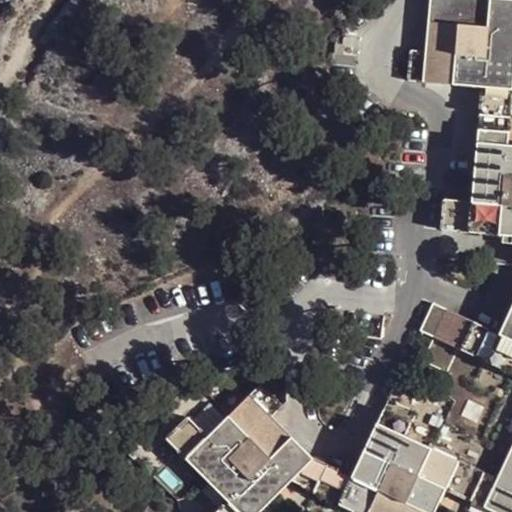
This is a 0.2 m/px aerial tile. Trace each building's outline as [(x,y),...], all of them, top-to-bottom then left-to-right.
[(511,0),(429,0),(426,51),(410,50),(407,80),(481,87),(479,114),(510,117),(511,89),(511,87),(511,0)] [(511,236),(511,146),(507,146),(508,133),(477,130),(471,203),(443,200),(441,230),(511,236)] [(511,511),(511,305),(498,335),(432,304),(389,398),(481,441),(500,398),(437,369),(448,344),(511,373),(511,446),(497,479),(377,424),(351,478),(327,466),(316,491),(314,494),(353,511),(434,511),(445,489),(494,511),(511,511)] [(389,398),(377,424),(497,479),(511,446),(511,373),(448,344),(437,369),(500,398),(481,441),(389,398)] [(259,511),(291,480),(313,459),(270,416),(281,404),(260,383),(207,438),(186,417),(164,438),(227,500),(215,511),(259,511)] [(320,462),(313,459),(291,480),(304,486),(316,491),(327,466),(320,462)]
